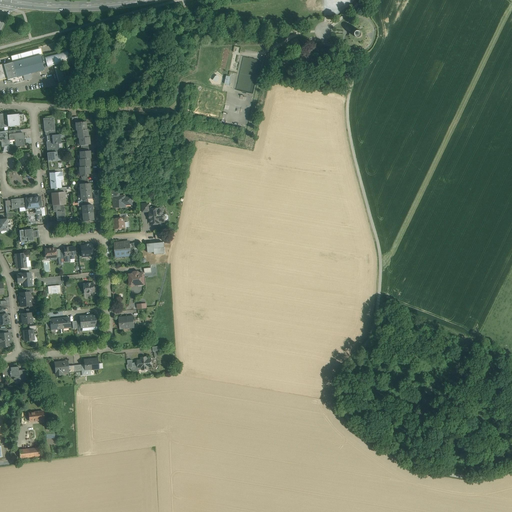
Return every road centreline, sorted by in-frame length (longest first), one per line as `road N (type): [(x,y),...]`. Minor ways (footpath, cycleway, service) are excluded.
road 1 (track): [(351,81),(350,140),(380,262),(376,318),(343,368),(340,406),(408,464),(466,478),(511,469)]
road 2 (residential): [(31,106),(99,111),(105,237)]
road 3 (residential): [(105,237),(107,340),(19,356)]
road 4 (track): [(182,0),(189,17),(202,22),(320,31)]
road 5 (secondary): [(4,1),(150,0)]
road 6 (residential): [(31,106),(37,187),(5,190),(7,160)]
road 7 (track): [(99,111),(174,111),(187,83),(222,89)]
